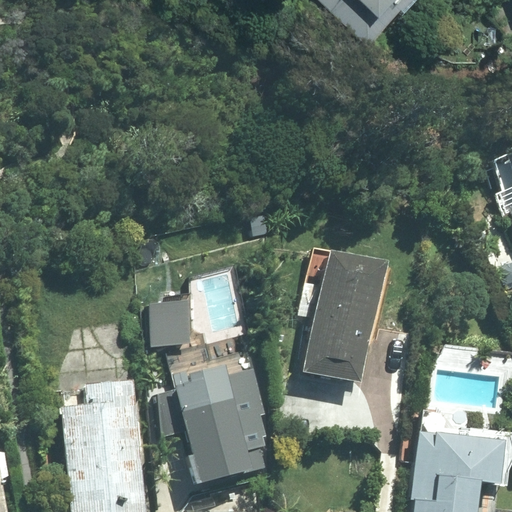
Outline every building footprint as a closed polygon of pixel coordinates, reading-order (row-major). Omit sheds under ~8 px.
[(511,177),(493,186),(511,228),(511,145),(501,150),(511,175),(511,177)] [(276,351),(333,363),(358,247),(301,235),(276,351)] [(183,303),(147,304),(148,349),(184,348),(183,303)] [(151,371),(173,468),(235,455),(214,357),(151,371)] [(128,511),(110,363),(52,368),(55,380),(34,383),(48,511),(128,511)] [(452,511),(458,465),(473,466),(478,418),(401,410),(389,511),(452,511)] [(511,511),(511,497),(467,490),(463,511),(511,511)] [(167,511),(218,511),(219,499),(167,500),(167,511)]
